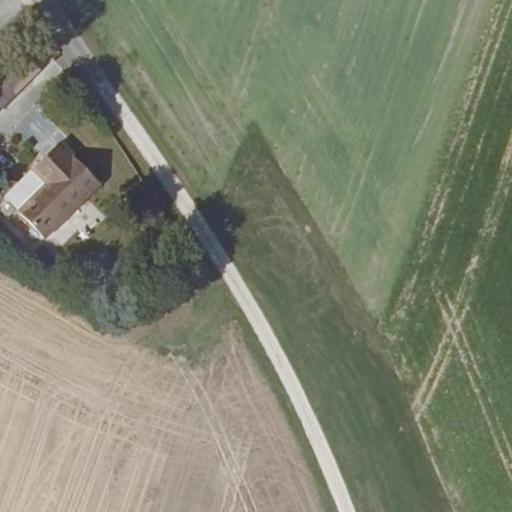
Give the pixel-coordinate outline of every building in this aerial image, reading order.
[(31,54),(6,77),(22,95),(48,73),(31,54)] [(22,95),(6,77),(0,81),(0,110),(2,112),(22,95)] [(55,186),(26,210),(49,238),(109,183),(72,142),(42,170),(55,186)] [(12,194),(26,210),(55,186),(42,170),(12,194)] [(192,313),(221,302),(216,290),(188,301),(192,313)]
